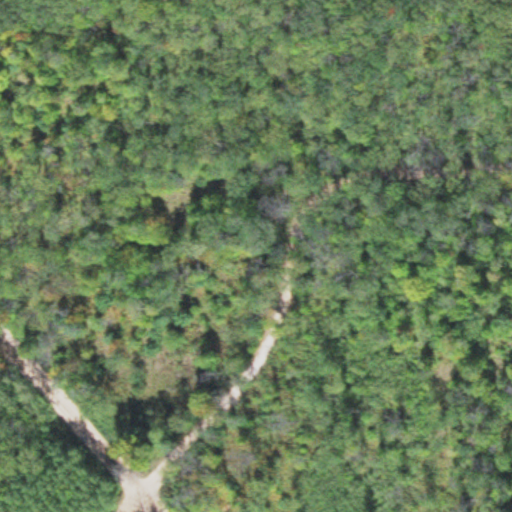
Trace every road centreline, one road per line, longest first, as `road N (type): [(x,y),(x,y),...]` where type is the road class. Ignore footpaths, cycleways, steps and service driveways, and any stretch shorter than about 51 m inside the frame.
road 1 (residential): [(511,175),(415,173),(347,183),(316,201),(270,343),(237,396),(143,485)]
road 2 (residential): [(168,511),(0,328)]
